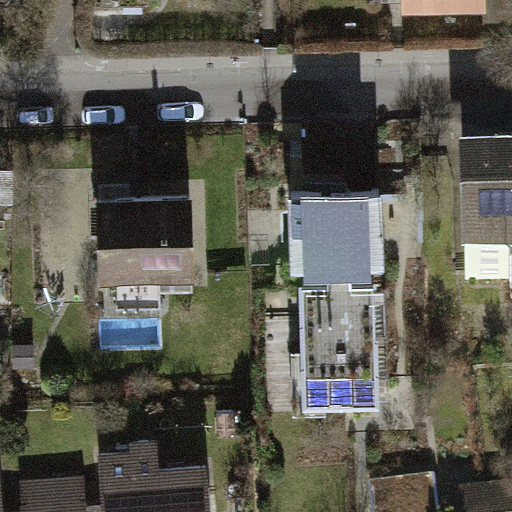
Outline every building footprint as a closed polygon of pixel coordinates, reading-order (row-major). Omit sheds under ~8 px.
[(511,0),(417,0),(418,20),(511,20),(511,0)] [(197,186),(98,188),(100,281),(199,278),(197,186)] [(407,188),(312,191),(318,406),(413,403),(407,188)] [(511,189),(483,191),(487,299),(511,298),(511,189)] [(226,511),(225,461),(115,466),(117,511),(226,511)] [(511,511),(511,472),(474,479),(479,511),(511,511)] [(25,511),(24,475),(0,476),(0,511),(25,511)] [(451,511),(446,477),(375,489),(379,511),(451,511)] [(107,511),(107,482),(37,483),(37,511),(107,511)]
